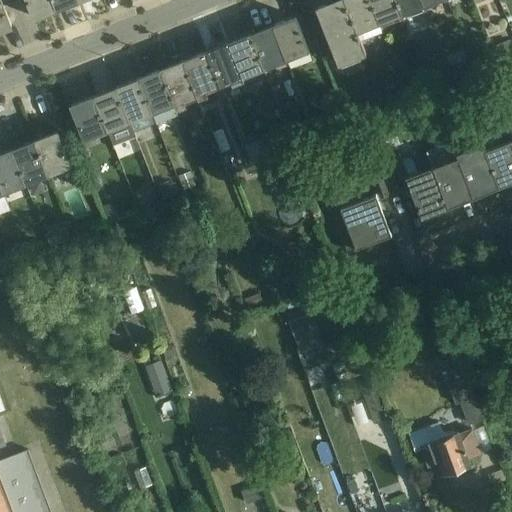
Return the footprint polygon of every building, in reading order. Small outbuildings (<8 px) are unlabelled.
[(0,0),(0,32),(13,28),(4,4),(13,0),(0,0)] [(24,0),(33,19),(56,10),(52,0),(24,0)] [(79,2),(78,0),(52,0),(56,10),(79,2)] [(350,34),(337,0),(329,0),(309,8),(331,65),(358,55),(350,34)] [(337,0),(350,34),(374,25),(364,0),(337,0)] [(396,16),(389,0),(364,0),(374,25),(396,16)] [(389,0),(396,16),(418,7),(415,0),(389,0)] [(281,59),(303,50),(289,14),(267,23),(281,59)] [(281,59),(267,23),(244,31),(258,67),(281,59)] [(235,76),(258,67),(244,31),(222,40),(235,76)] [(235,76),(222,40),(199,48),(213,84),(235,76)] [(189,93),(213,84),(199,48),(176,57),(189,93)] [(189,93),(176,57),(154,66),(168,102),(189,93)] [(144,111),(168,102),(154,66),(130,75),(144,111)] [(144,111),(130,75),(108,83),(121,119),(144,111)] [(100,127),(121,119),(108,83),(86,91),(100,127)] [(100,127),(86,91),(61,101),(75,137),(100,127)] [(44,175),(65,167),(51,129),(29,138),(44,175)] [(119,159),(139,149),(133,135),(112,144),(119,159)] [(44,175),(29,138),(8,146),(22,184),(44,175)] [(244,142),(247,163),(264,160),(261,140),(244,142)] [(0,192),(22,184),(8,146),(0,149),(0,192)] [(414,219),(443,207),(426,166),(397,179),(414,219)] [(283,313),(299,350),(316,343),(300,306),(283,313)] [(162,358),(143,363),(153,398),(171,392),(162,358)] [(305,370),(310,384),(323,380),(318,365),(305,370)] [(480,416),(468,373),(451,377),(462,421),(480,416)] [(376,386),(361,390),(370,420),(385,416),(376,386)] [(440,477),(480,462),(466,424),(425,439),(440,477)] [(51,511),(29,446),(0,455),(0,511),(51,511)] [(147,467),(133,469),(136,487),(150,485),(147,467)] [(259,486),(242,487),(243,499),(260,498),(259,486)]
